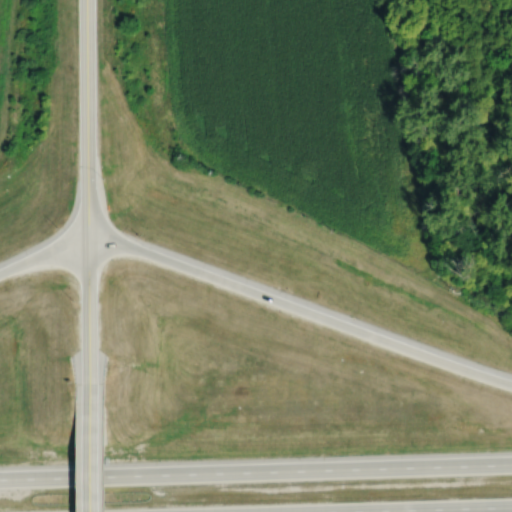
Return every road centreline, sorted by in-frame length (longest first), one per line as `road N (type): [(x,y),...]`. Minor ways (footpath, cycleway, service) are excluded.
road 1 (motorway): [(511,463),(0,479)]
road 2 (motorway): [(511,385),(122,243),(88,240)]
road 3 (tertiary): [(88,240),(85,0)]
road 4 (motorway): [(309,511),(511,506)]
road 5 (tertiary): [(89,400),(88,240)]
